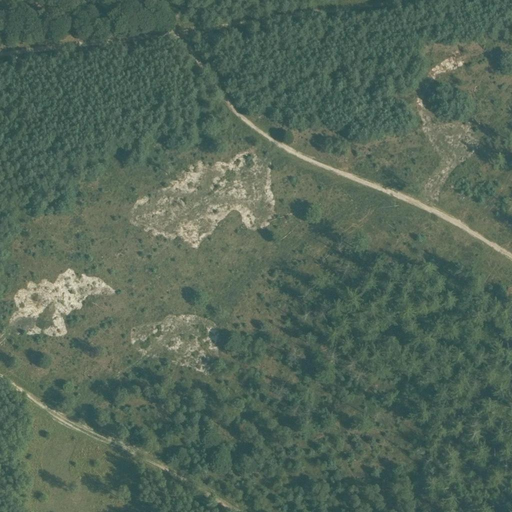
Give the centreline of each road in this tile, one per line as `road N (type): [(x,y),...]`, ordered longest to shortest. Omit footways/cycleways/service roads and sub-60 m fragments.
road 1 (track): [(170,31),(268,138),(441,213),(511,255)]
road 2 (track): [(0,376),(78,430),(238,511)]
road 3 (track): [(170,31),(424,0)]
road 4 (track): [(0,54),(144,35)]
